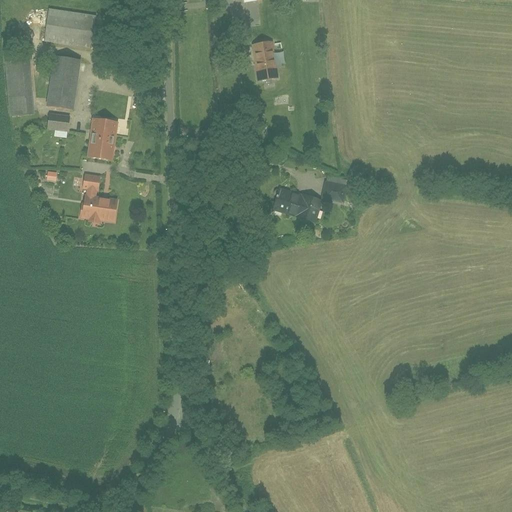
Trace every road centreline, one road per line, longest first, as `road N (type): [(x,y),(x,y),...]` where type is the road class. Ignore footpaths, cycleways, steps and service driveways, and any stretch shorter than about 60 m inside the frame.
road 1 (unclassified): [(177,407),(165,0)]
road 2 (unknown): [(170,144),(355,192)]
road 3 (residential): [(177,407),(246,511)]
